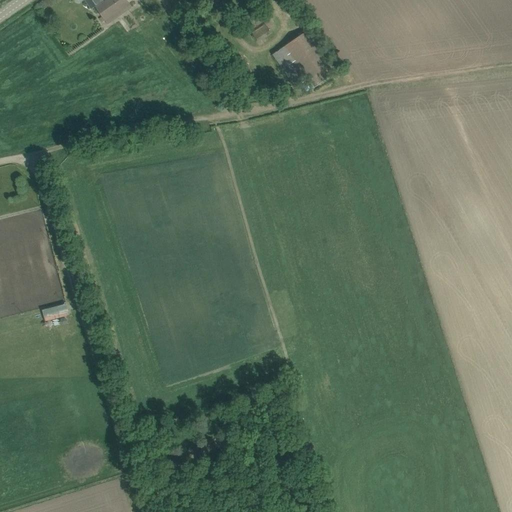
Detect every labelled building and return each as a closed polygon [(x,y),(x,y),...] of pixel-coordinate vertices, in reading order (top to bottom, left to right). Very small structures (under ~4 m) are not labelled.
[(105,0),(95,7),(105,20),(115,13),(118,17),(132,7),(126,0),(105,0)] [(244,19),(248,25),(256,19),(252,13),(244,19)] [(252,33),(257,42),(271,33),(265,24),(252,33)] [(295,88),(303,82),(309,91),(334,72),(329,64),(337,59),(313,26),(272,55),(290,79),(295,88)] [(66,304),(41,308),(43,320),(68,316),(66,304)]
